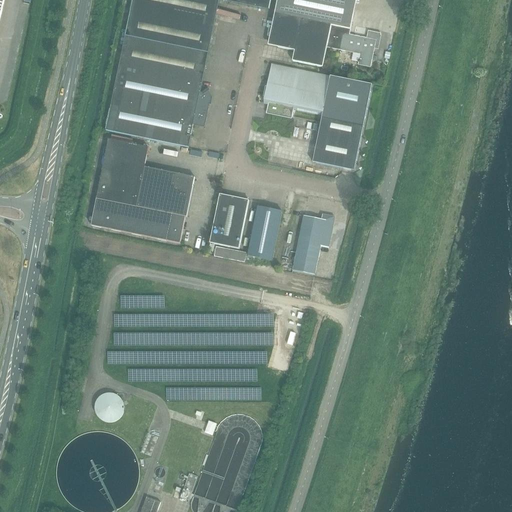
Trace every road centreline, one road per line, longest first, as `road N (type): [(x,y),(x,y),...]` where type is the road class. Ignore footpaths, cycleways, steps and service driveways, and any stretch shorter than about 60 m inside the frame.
road 1 (tertiary): [(293,511),(385,200)]
road 2 (unclassified): [(385,200),(237,166),(256,46)]
road 3 (secondary): [(41,220),(84,0)]
road 4 (tertiary): [(385,200),(433,0)]
road 5 (secondary): [(11,373),(41,220)]
